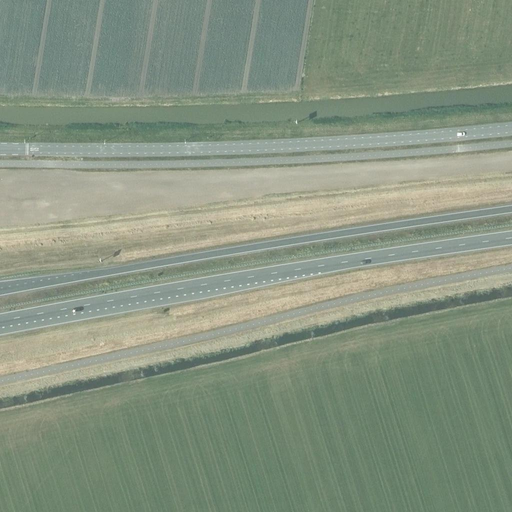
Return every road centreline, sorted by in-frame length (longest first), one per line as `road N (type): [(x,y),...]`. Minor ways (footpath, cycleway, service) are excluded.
road 1 (trunk): [(0,319),(511,237)]
road 2 (trunk): [(511,208),(0,286)]
road 3 (tertiary): [(511,128),(313,144),(0,148)]
